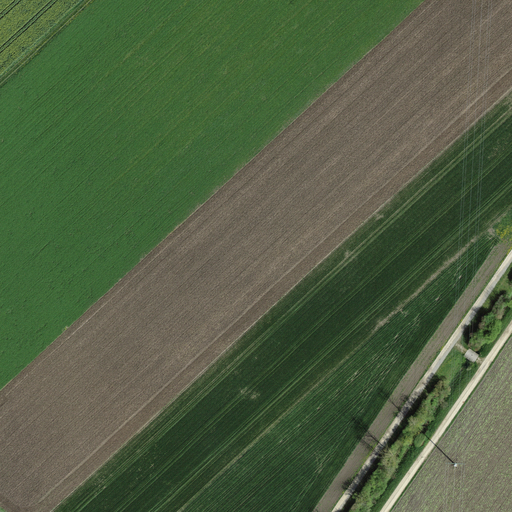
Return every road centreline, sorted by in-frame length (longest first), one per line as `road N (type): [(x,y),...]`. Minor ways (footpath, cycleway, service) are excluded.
road 1 (track): [(511,255),(337,511)]
road 2 (track): [(384,511),(511,323)]
road 3 (track): [(0,85),(91,0)]
